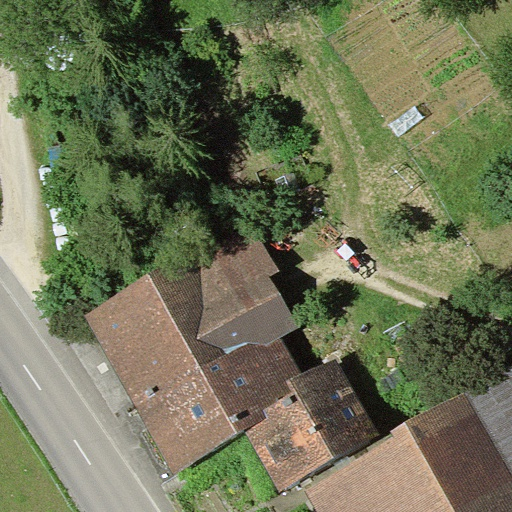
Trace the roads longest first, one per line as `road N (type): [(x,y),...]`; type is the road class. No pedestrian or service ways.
road 1 (track): [(0,51),(21,226),(8,321)]
road 2 (tertiary): [(126,511),(0,310)]
